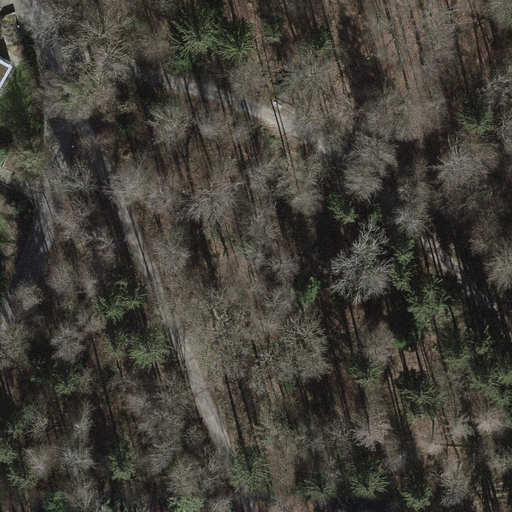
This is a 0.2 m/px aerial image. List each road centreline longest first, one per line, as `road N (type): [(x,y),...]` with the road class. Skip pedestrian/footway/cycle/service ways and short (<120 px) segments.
road 1 (track): [(511,335),(422,228),(339,157),(261,110),(45,46)]
road 2 (track): [(253,511),(82,117),(55,95)]
road 3 (residential): [(35,0),(55,95),(58,201),(23,294),(0,322)]
